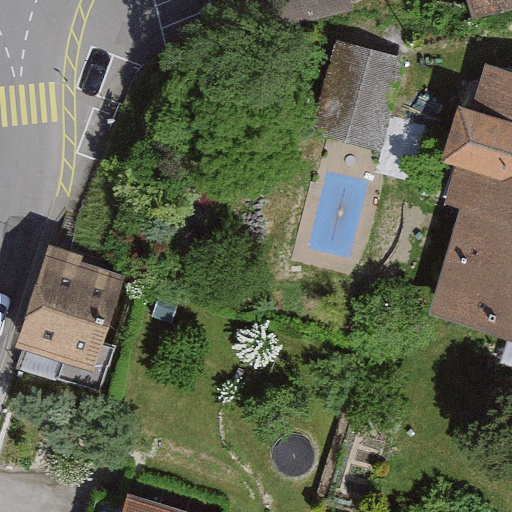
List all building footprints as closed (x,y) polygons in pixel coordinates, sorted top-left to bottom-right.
[(511,0),(233,0),(238,17),(315,0),(468,0),(473,18),(511,8),(511,0)] [(344,32),(323,130),(390,144),(411,46),(344,32)] [(511,69),(500,113),(474,106),(457,164),(489,173),(447,321),(511,338),(511,69)] [(82,258),(50,248),(20,346),(26,348),(20,368),(22,369),(101,394),(116,347),(104,344),(124,279),(80,265),(82,258)] [(170,511),(137,500),(133,511),(170,511)]
